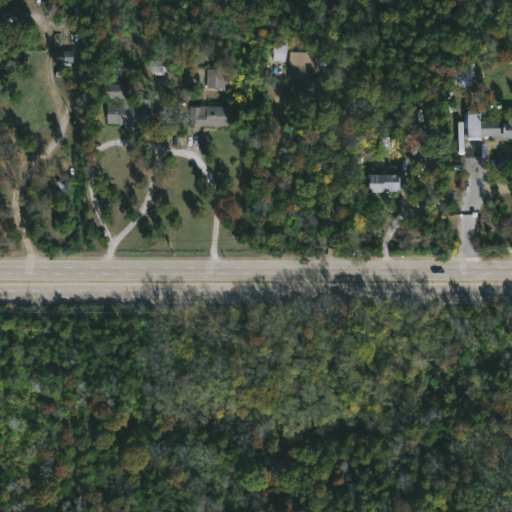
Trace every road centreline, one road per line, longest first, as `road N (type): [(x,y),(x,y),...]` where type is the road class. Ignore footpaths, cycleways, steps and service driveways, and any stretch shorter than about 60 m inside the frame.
road 1 (primary): [(0,294),(511,290)]
road 2 (primary): [(511,263),(0,264)]
